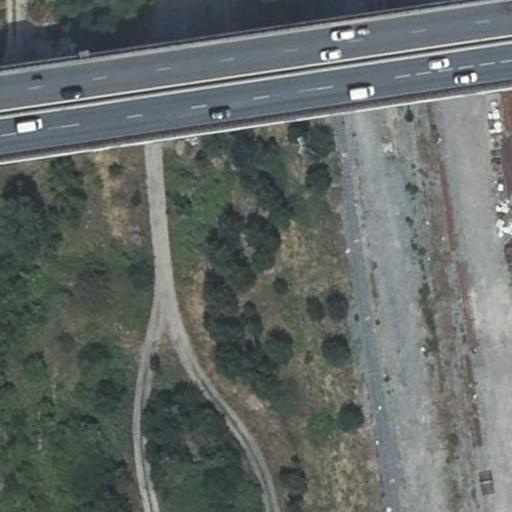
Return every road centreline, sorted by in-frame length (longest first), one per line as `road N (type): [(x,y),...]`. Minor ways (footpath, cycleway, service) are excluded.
road 1 (motorway): [(0,133),(511,58)]
road 2 (motorway): [(511,14),(0,89)]
road 3 (track): [(142,392),(165,299),(151,156),(171,0)]
road 4 (track): [(165,299),(191,369),(250,449),(273,511)]
road 5 (track): [(148,511),(142,392)]
